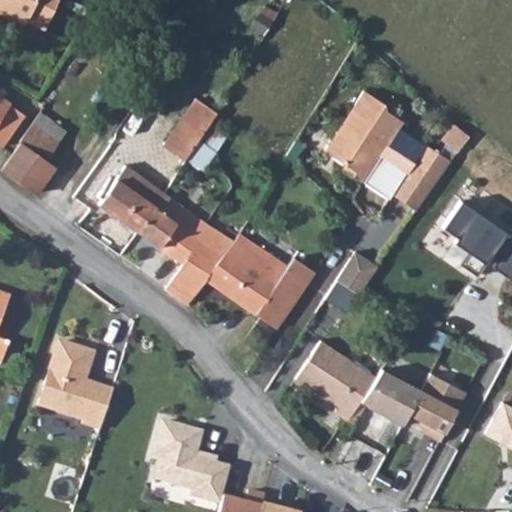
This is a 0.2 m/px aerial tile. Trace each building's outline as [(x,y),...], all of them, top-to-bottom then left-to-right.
[(0,0),(0,8),(25,19),(44,28),(56,0),(0,0)] [(0,14),(23,25),(25,19),(0,8),(0,14)] [(254,28),(263,34),(275,17),(265,11),(254,28)] [(360,89),(322,150),(350,167),(348,172),(387,196),(389,192),(404,169),(378,153),(399,119),(382,108),(381,102),(360,89)] [(0,144),(1,145),(23,115),(6,104),(8,102),(0,97),(0,144)] [(31,124),(57,142),(65,130),(40,112),(31,124)] [(180,119),(202,133),(206,126),(184,113),(180,119)] [(162,146),(184,160),(202,133),(180,119),(162,146)] [(454,123),(444,138),(460,148),(470,133),(454,123)] [(0,170),(33,193),(53,164),(45,159),(57,142),(31,124),(19,140),(21,141),(0,170)] [(404,169),(389,192),(415,208),(449,159),(421,141),(404,169)] [(190,176),(207,187),(220,167),(203,157),(190,176)] [(136,230),(154,205),(160,209),(169,196),(163,192),(124,165),(114,180),(109,177),(97,194),(101,197),(97,203),(136,230)] [(508,287),(511,280),(511,223),(456,193),(429,245),(508,287)] [(136,230),(182,261),(165,287),(177,296),(186,304),(206,277),(205,277),(232,240),(221,232),(181,205),(169,196),(160,209),(154,205),(136,230)] [(231,230),(237,234),(238,232),(240,229),(234,225),(231,230)] [(221,232),(232,240),(237,234),(231,230),(225,226),(221,232)] [(205,277),(206,277),(275,326),(298,294),(314,271),(293,256),(287,263),(238,232),(237,234),(232,240),(205,277)] [(336,278),(358,292),(377,264),(354,249),(336,278)] [(0,361),(0,362),(8,342),(0,338),(0,318),(8,296),(0,293),(0,361)] [(359,399),(372,376),(316,340),(291,378),(336,407),(334,413),(346,420),(359,399)] [(93,354),(57,342),(36,405),(81,421),(79,424),(98,430),(111,391),(93,385),(91,389),(82,386),(93,354)] [(405,418),(421,389),(379,365),(372,376),(359,399),(367,405),(369,406),(402,424),(405,418)] [(405,418),(428,430),(426,434),(440,441),(466,392),(429,373),(421,389),(405,418)] [(511,409),(500,402),(482,433),(511,450),(511,469),(511,470),(511,409)] [(186,501),(218,508),(221,497),(230,468),(216,463),(217,459),(198,452),(203,431),(159,420),(149,458),(156,461),(151,482),(189,491),(186,501)] [(260,511),(263,505),(221,497),(218,508),(217,511),(260,511)]
